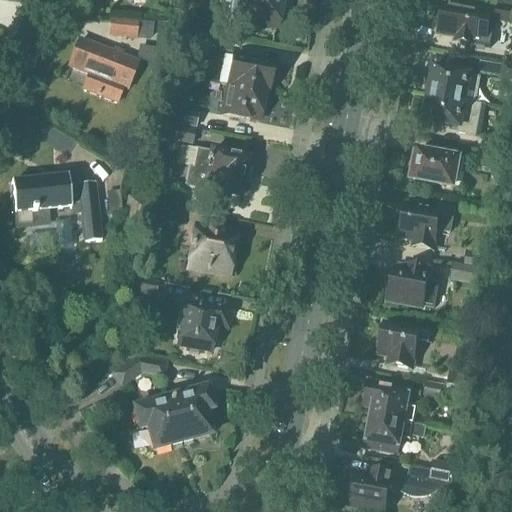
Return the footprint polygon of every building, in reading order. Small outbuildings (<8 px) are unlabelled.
[(276,31),(276,27),(278,27),(279,27),(280,27),(281,26),(282,25),(283,24),(284,23),(284,21),(284,20),(284,19),(283,17),(282,16),(281,15),(280,15),(279,14),(281,0),(236,0),(237,1),(233,0),(233,1),(224,0),(216,0),(212,28),(227,31),(229,20),(244,23),(243,25),(276,31)] [(482,46),(488,18),(478,16),(478,15),(443,8),(441,21),(438,23),(436,32),(439,35),(438,37),(455,40),(455,44),(472,47),(473,44),(482,46)] [(511,13),(497,10),(495,24),(509,27),(511,13)] [(135,40),(135,39),(137,26),(112,23),(110,37),(135,40)] [(198,34),(196,47),(218,51),(220,38),(198,34)] [(89,78),(83,93),(116,106),(122,91),(126,92),(136,66),(119,59),(121,55),(114,52),(112,57),(79,44),(69,70),(89,78)] [(227,88),(266,96),(272,66),(233,59),(227,88)] [(511,83),(511,70),(504,69),(501,82),(511,83)] [(428,100),(465,105),(467,91),(477,92),(479,81),(469,80),(469,79),(433,72),(431,83),(427,85),(425,94),(428,97),(428,100)] [(263,98),(266,98),(266,96),(227,88),(224,106),(216,104),(214,116),(221,117),(221,118),(258,125),(263,98)] [(465,105),(428,100),(423,127),(457,133),(457,136),(478,140),(483,108),(465,105)] [(174,114),(171,126),(194,131),(197,118),(174,114)] [(171,130),(168,143),(191,147),(193,134),(171,130)] [(509,157),(511,145),(490,141),(488,153),(509,157)] [(192,171),(188,170),(184,190),(204,194),(205,190),(216,192),(215,196),(238,200),(239,198),(245,199),(248,196),(249,190),(247,186),(242,185),(246,162),(196,152),(192,171)] [(452,191),(458,162),(416,154),(414,167),(411,168),(409,178),(411,181),(411,183),(452,191)] [(503,175),(506,161),(483,156),(480,170),(503,175)] [(47,227),(46,214),(80,210),(84,246),(101,244),(94,186),(78,188),(78,192),(68,193),(67,180),(11,187),(15,230),(47,227)] [(119,194),(105,195),(108,219),(122,217),(119,194)] [(129,202),(126,214),(123,233),(145,237),(151,206),(129,202)] [(445,240),(449,219),(450,214),(435,211),(434,215),(406,210),(403,223),(400,226),(399,235),(400,238),(400,240),(399,247),(408,249),(407,255),(416,262),(430,259),(431,260),(435,238),(445,240)] [(233,264),(232,264),(230,264),(235,238),(195,230),(188,272),(227,279),(228,274),(229,274),(231,274),(232,274),(233,273),(234,273),(235,272),(235,271),(236,269),(236,268),(235,267),(235,266),(234,265),(233,264)] [(463,269),(488,274),(491,258),(466,254),(463,269)] [(488,274),(463,269),(453,268),(450,283),(485,290),(488,274)] [(422,311),(422,309),(433,312),(439,277),(425,275),(426,273),(407,270),(405,276),(394,274),(391,287),(388,289),(386,299),(388,302),(388,304),(422,311)] [(134,282),(131,295),(154,299),(156,286),(134,282)] [(196,315),(184,313),(178,348),(210,354),(215,329),(226,331),(229,315),(197,309),(196,315)] [(378,354),(379,356),(378,358),(389,360),(387,368),(410,372),(416,344),(426,346),(427,337),(417,335),(418,334),(384,328),(381,341),(380,342),(379,343),(378,345),(377,346),(377,348),(377,349),(377,351),(377,353),(378,354)] [(140,376),(137,362),(113,378),(121,389),(140,376)] [(137,362),(140,376),(162,381),(165,367),(137,362)] [(447,380),(446,387),(465,391),(468,376),(449,373),(447,380)] [(443,402),(444,399),(463,403),(465,391),(446,387),(425,383),(423,398),(443,402)] [(373,411),(371,420),(402,426),(411,428),(411,426),(414,412),(404,410),(407,394),(370,387),(365,410),(373,411)] [(205,392),(169,402),(181,447),(210,439),(204,415),(211,413),(205,392)] [(181,447),(169,402),(133,412),(138,433),(146,431),(152,454),(181,447)] [(402,426),(371,420),(365,451),(396,457),(396,452),(400,453),(402,442),(408,443),(409,439),(423,442),(426,429),(411,426),(411,428),(402,426)] [(429,475),(450,478),(452,468),(431,464),(429,475)] [(349,498),(348,503),(350,508),(350,510),(361,511),(384,511),(387,495),(399,497),(399,494),(407,498),(415,500),(424,500),(432,496),(439,491),(455,494),(458,480),(450,478),(429,475),(408,471),(406,483),(400,482),(389,480),(390,479),(369,475),(367,482),(356,480),(353,494),(349,498)]
